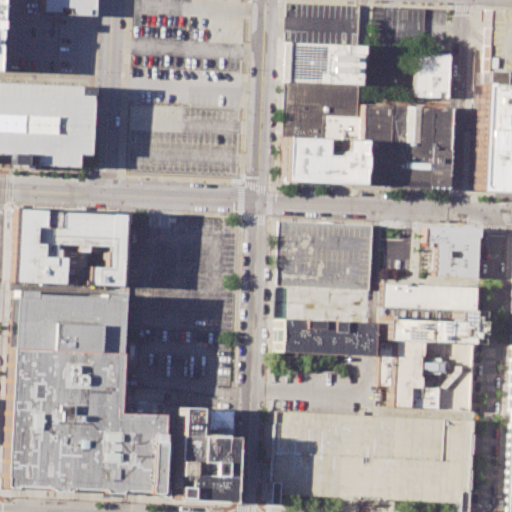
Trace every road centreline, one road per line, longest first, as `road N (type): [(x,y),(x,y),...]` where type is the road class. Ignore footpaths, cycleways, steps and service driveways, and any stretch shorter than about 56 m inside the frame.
road 1 (residential): [(256,201),(246,511)]
road 2 (residential): [(480,511),(496,213)]
road 3 (tertiary): [(256,201),(0,188)]
road 4 (tertiary): [(511,213),(256,201)]
road 5 (residential): [(454,211),(462,0)]
road 6 (residential): [(264,0),(256,201)]
road 7 (residential): [(112,0),(105,193)]
